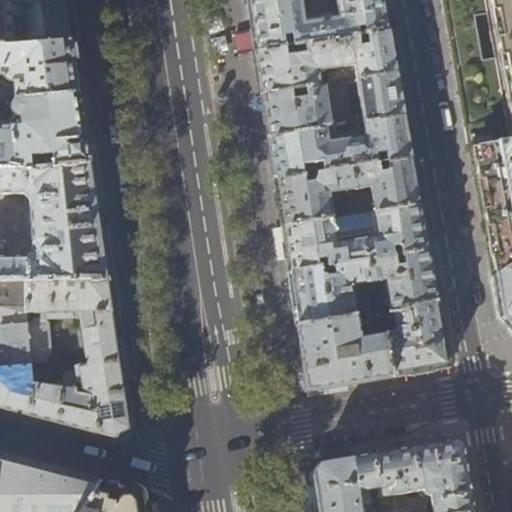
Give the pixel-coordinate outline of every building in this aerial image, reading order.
[(0,0),(0,48),(12,48),(11,17),(25,18),(30,40),(63,37),(69,37),(65,10),(63,0),(0,0)] [(247,0),(252,30),(255,52),(285,48),(284,37),(292,36),(293,46),(305,45),(332,41),(341,39),(357,37),(356,29),(363,28),(365,36),(366,36),(388,32),(382,0),(247,0)] [(511,0),(441,0),(449,43),(464,127),(492,124),(494,134),(496,145),(468,150),(475,189),(486,249),(491,279),(511,264),(511,0)] [(393,56),(388,32),(366,36),(367,45),(359,46),(357,37),(341,39),(342,43),(340,46),(335,47),(332,45),(332,41),(305,45),(306,55),(287,58),(285,48),(255,52),(258,72),(262,95),(293,90),(307,88),(325,86),(330,85),(327,70),(354,66),(356,81),(396,75),(394,63),(393,56)] [(44,45),(12,48),(0,48),(0,101),(14,102),(77,95),(74,73),(70,43),(44,45)] [(400,95),(396,75),(356,81),(362,124),(404,117),(400,95)] [(330,121),(325,86),(307,88),(309,98),(294,101),(293,90),(262,95),(265,115),(268,138),(336,128),(337,128),(336,120),(330,121)] [(82,128),(77,95),(14,102),(14,103),(11,106),(10,109),(9,116),(10,119),(11,122),(4,130),(0,129),(0,169),(20,170),(88,164),(82,128)] [(407,136),(404,117),(362,124),(364,137),(339,141),(338,139),(337,139),(336,128),(268,138),(271,158),(275,181),(304,176),(302,166),(322,163),(324,173),(377,165),(375,155),(385,153),(387,164),(411,160),(407,136)] [(412,166),(411,160),(387,164),(389,172),(380,174),(377,165),(324,173),(316,175),(314,182),(305,184),(304,176),(275,181),(278,200),(282,226),(332,219),(328,194),(370,187),(374,213),(419,206),(412,166)] [(0,282),(25,282),(105,281),(96,218),(88,164),(20,170),(0,169),(0,282)] [(428,252),(426,245),(419,206),(374,213),(332,219),(282,226),(285,246),(289,274),(317,269),(316,261),(326,260),(327,268),(332,267),(388,258),(387,248),(394,247),(396,257),(398,257),(428,252)] [(428,252),(398,257),(399,265),(391,267),(389,258),(388,258),(332,267),(333,276),(325,277),(321,274),(320,269),(317,269),(289,274),(292,294),(297,326),(356,315),(352,286),(359,285),(359,289),(372,287),(372,283),(385,280),(390,310),(437,302),(429,256),(428,252)] [(511,264),(491,279),(498,318),(498,319),(505,327),(511,334),(511,264)] [(126,429),(129,430),(126,414),(117,354),(116,346),(105,281),(25,282),(26,327),(29,361),(45,362),(50,354),(48,319),(81,318),(88,365),(79,366),(80,371),(76,372),(63,370),(61,371),(63,389),(31,385),(30,366),(29,367),(0,369),(0,409),(31,417),(48,422),(116,439),(116,437),(126,429)] [(0,328),(26,327),(25,282),(0,282),(0,328)] [(443,337),(437,302),(390,310),(394,332),(385,334),(393,376),(413,373),(448,367),(443,337)] [(360,338),(356,315),(297,326),(302,361),(307,391),(347,384),(393,376),(385,334),(360,338)] [(0,369),(29,367),(29,361),(26,327),(0,328),(0,351),(0,355),(0,354),(0,369)] [(132,352),(117,354),(126,414),(141,411),(132,352)] [(461,445),(459,443),(456,441),(386,453),(319,465),(314,472),(319,511),(473,511),(470,491),(461,445)] [(27,464),(0,457),(0,511),(79,511),(99,483),(27,464)] [(116,487),(99,483),(79,511),(141,511),(141,504),(139,496),(137,493),(134,492),(116,487)] [(155,511),(154,502),(141,504),(141,511),(155,511)]
